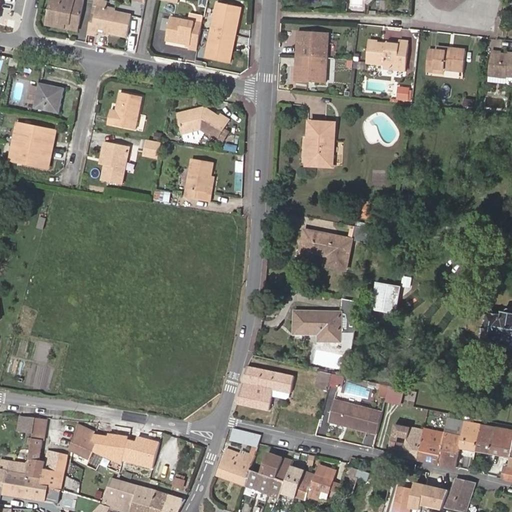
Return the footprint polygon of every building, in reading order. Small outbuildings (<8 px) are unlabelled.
[(75,0),(51,0),(46,25),(64,29),(65,24),(78,26),(83,1),(75,0)] [(214,3),(209,30),(234,35),(239,8),(214,3)] [(90,15),(86,33),(96,35),(97,29),(104,31),(109,32),(109,34),(127,37),(132,15),(115,12),(115,9),(96,5),(94,16),(90,15)] [(201,23),(203,15),(189,12),(188,20),(201,23)] [(188,48),(196,50),(201,23),(188,20),(169,16),(164,40),(184,44),(188,45),(188,47),(188,48)] [(234,35),(209,30),(204,56),(229,61),(234,35)] [(328,58),(330,33),(299,31),(298,46),(306,46),(305,57),(304,67),(297,66),(296,80),(327,82),(328,58)] [(379,45),(380,42),(378,42),(378,41),(370,40),(368,63),(385,64),(385,68),(407,70),(409,44),(400,43),(400,44),(387,43),(387,46),(379,45)] [(452,51),(437,50),(429,49),(427,70),(436,71),(436,68),(464,70),(465,49),(453,47),(452,51)] [(511,54),(492,53),(490,76),(508,78),(508,76),(511,76),(511,54)] [(18,60),(9,58),(7,66),(16,68),(18,60)] [(57,98),(60,98),(62,87),(37,83),(32,108),(57,113),(59,102),(57,102),(57,98)] [(410,99),(411,87),(401,86),(400,98),(410,99)] [(118,92),(114,111),(114,113),(112,115),(108,115),(107,125),(134,130),(140,97),(118,92)] [(467,97),(464,108),(474,111),(477,100),(467,97)] [(203,107),(197,109),(197,112),(193,113),(190,111),(177,114),(180,126),(185,124),(187,132),(200,129),(205,132),(216,139),(217,139),(222,142),(228,133),(222,129),(229,119),(221,114),(219,117),(218,117),(203,107)] [(17,123),(13,141),(52,148),(55,130),(17,123)] [(336,124),(313,123),(310,163),(333,165),(336,124)] [(198,143),(205,132),(200,129),(187,132),(182,133),(184,141),(198,143)] [(160,141),(161,134),(154,133),(152,140),(160,141)] [(52,148),(13,141),(10,159),(48,166),(52,148)] [(105,160),(104,164),(101,180),(121,184),(129,146),(104,141),(102,150),(105,151),(103,160),(105,160)] [(161,144),(149,141),(146,156),(159,158),(161,144)] [(226,143),(225,149),(237,152),(238,146),(226,143)] [(207,193),(210,177),(212,164),(190,159),(184,197),(210,201),(211,194),(207,193)] [(162,192),(156,191),(154,199),(161,201),(162,192)] [(374,212),(375,204),(366,202),(365,210),(374,212)] [(40,216),(37,227),(45,229),(48,218),(40,216)] [(369,241),(372,228),(356,225),(354,238),(369,241)] [(347,269),(354,238),(306,229),(301,250),(328,256),(326,265),(347,269)] [(396,314),(400,288),(377,285),(373,310),(396,314)] [(343,311),(358,315),(360,302),(342,298),(343,311)] [(489,312),(483,343),(511,347),(511,309),(510,309),(506,311),(504,311),(503,314),(489,312)] [(342,339),(354,339),(356,322),(351,322),(350,332),(342,332),(343,311),(295,311),(295,334),(320,334),(320,341),(342,341),(342,339)] [(21,355),(33,356),(35,342),(23,340),(21,355)] [(250,365),(238,402),(270,409),(273,394),(275,388),(291,391),(295,375),(250,365)] [(332,372),(320,369),(318,378),(330,381),(332,372)] [(342,374),(332,372),(330,381),(330,382),(339,384),(342,374)] [(330,381),(318,378),(316,385),(328,388),(330,382),(330,381)] [(384,383),(381,395),(388,397),(391,385),(384,383)] [(403,388),(391,385),(388,397),(387,399),(399,403),(403,388)] [(290,395),(291,391),(275,388),(273,394),(287,397),(290,395)] [(379,432),(384,411),(337,400),(332,421),(345,424),(346,421),(349,422),(349,425),(379,432)] [(34,434),(37,418),(21,416),(19,431),(34,434)] [(46,420),(37,418),(34,434),(33,440),(43,441),(46,420)] [(445,431),(464,435),(466,422),(447,418),(445,431)] [(461,447),(477,450),(482,425),(466,422),(464,435),(461,447)] [(390,452),(419,458),(425,429),(397,423),(390,452)] [(93,461),(100,445),(92,441),(95,432),(94,432),(88,429),(79,425),(69,450),(93,461)] [(477,450),(492,453),(497,428),(482,425),(477,450)] [(419,458),(457,466),(461,447),(464,435),(445,431),(425,426),(425,429),(419,458)] [(259,445),(262,434),(234,427),(231,439),(259,445)] [(492,453),(511,456),(511,430),(497,428),(492,453)] [(60,490),(61,490),(67,456),(48,451),(46,462),(44,469),(39,468),(40,461),(43,441),(33,440),(32,448),(30,460),(29,463),(28,470),(27,475),(26,483),(60,490)] [(108,449),(100,445),(93,461),(101,465),(108,449)] [(219,476),(247,485),(251,471),(259,448),(253,446),(251,452),(242,450),(241,452),(228,448),(219,476)] [(117,453),(108,449),(101,465),(122,475),(125,471),(129,463),(133,464),(137,455),(120,447),(117,453)] [(294,460),(268,453),(267,458),(281,463),(292,466),(294,460)] [(7,466),(0,465),(0,493),(4,494),(8,472),(13,473),(14,467),(28,470),(29,463),(30,460),(9,456),(7,466)] [(270,493),(281,463),(267,458),(262,474),(251,471),(247,485),(270,493)] [(292,466),(281,463),(270,493),(281,497),(284,492),(292,466)] [(326,477),(292,466),(284,492),(308,499),(308,497),(312,487),(324,490),(330,492),(336,472),(329,470),(326,477)] [(8,472),(4,494),(58,503),(60,490),(26,483),(27,475),(13,473),(8,472)] [(347,472),(342,487),(355,492),(360,476),(347,472)] [(106,493),(123,498),(133,500),(134,496),(137,486),(111,478),(106,493)] [(176,478),(174,487),(183,490),(185,480),(176,478)] [(477,483),(457,479),(447,507),(467,511),(477,483)] [(157,492),(137,486),(134,496),(154,502),(157,492)] [(411,511),(417,490),(401,486),(394,511),(411,511)] [(321,501),(324,490),(312,487),(308,497),(321,501)] [(133,500),(129,511),(164,511),(169,495),(157,492),(154,502),(134,496),(133,500)] [(108,511),(111,508),(119,511),(123,498),(106,493),(102,503),(95,511),(108,511)] [(169,495),(164,511),(179,511),(186,500),(169,495)] [(123,498),(119,511),(124,511),(129,511),(133,500),(123,498)]
